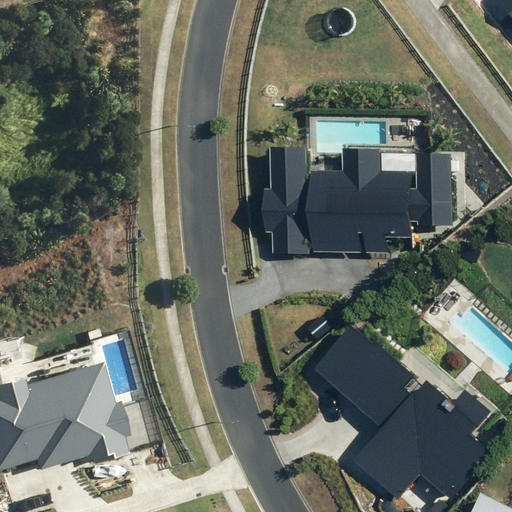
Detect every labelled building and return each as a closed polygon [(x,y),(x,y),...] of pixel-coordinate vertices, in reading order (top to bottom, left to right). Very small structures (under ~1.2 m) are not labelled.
[(423,373),(366,321),(324,368),(389,427),(361,458),(405,498),(425,475),(452,499),(497,449),(481,435),(501,412),(477,390),(458,411),(452,405),(458,398),(437,379),(421,396),(410,387),(423,373)] [(188,409),(178,371),(162,375),(173,413),(188,409)] [(69,373),(27,386),(32,402),(21,406),(26,422),(39,418),(42,425),(76,414),(86,444),(95,441),(100,456),(122,449),(116,431),(122,429),(106,377),(73,387),(69,373)] [(484,511),(511,511),(511,497),(496,489),(484,511)] [(403,511),(380,498),(371,511),(403,511)]
